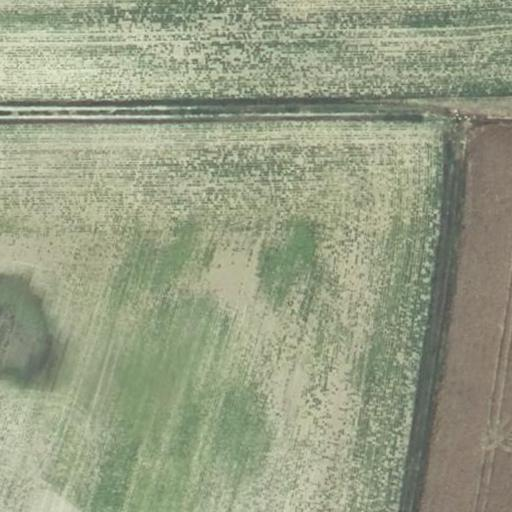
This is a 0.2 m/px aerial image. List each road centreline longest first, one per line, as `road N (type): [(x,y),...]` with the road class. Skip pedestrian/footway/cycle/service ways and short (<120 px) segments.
road 1 (track): [(0,113),(511,112)]
road 2 (track): [(407,511),(469,110)]
